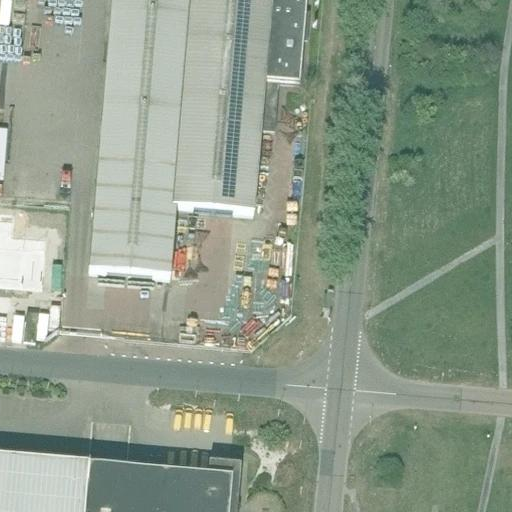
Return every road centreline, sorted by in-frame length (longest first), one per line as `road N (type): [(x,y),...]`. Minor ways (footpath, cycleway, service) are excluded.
road 1 (unclassified): [(380,0),(341,390)]
road 2 (unclassified): [(341,390),(0,361)]
road 3 (unclassified): [(511,406),(341,390)]
road 4 (unclassified): [(341,390),(329,511)]
